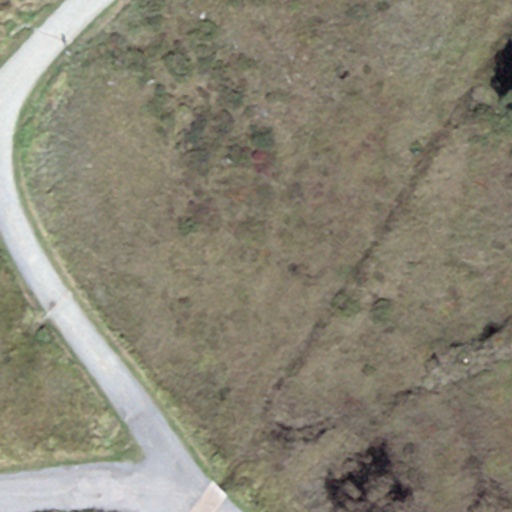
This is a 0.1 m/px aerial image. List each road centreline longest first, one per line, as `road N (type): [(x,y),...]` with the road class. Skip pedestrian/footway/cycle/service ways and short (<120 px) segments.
road 1 (track): [(0,178),(21,245),(161,444),(186,509)]
road 2 (track): [(186,509),(124,497),(0,500)]
road 3 (track): [(100,0),(0,101)]
